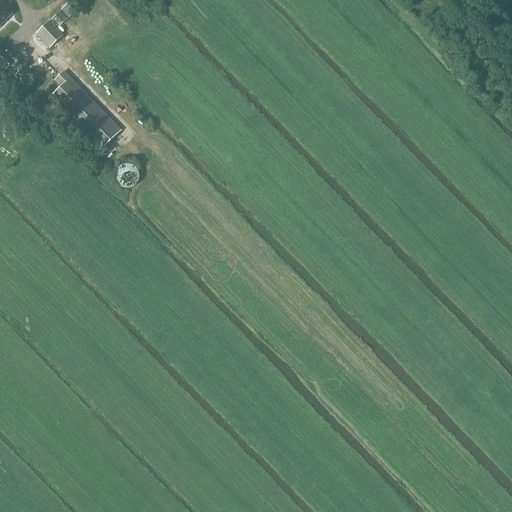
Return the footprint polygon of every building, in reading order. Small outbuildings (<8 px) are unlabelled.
[(0,26),(12,14),(0,2),(0,26)] [(62,11),(69,19),(75,14),(68,6),(62,11)] [(52,20),(58,28),(67,20),(60,12),(52,20)] [(36,34),(49,49),(63,37),(49,22),(36,34)] [(25,70),(39,56),(33,50),(19,63),(25,70)] [(0,71),(2,74),(9,66),(0,56),(0,71)] [(14,77),(23,86),(30,78),(21,70),(14,77)] [(48,100),(99,152),(121,131),(64,72),(54,81),(61,88),(48,100)] [(115,173),(115,179),(116,184),(120,187),(125,189),(131,188),(135,185),(138,181),(138,175),(136,170),(133,167),(128,165),(122,166),(118,169),(115,173)]
